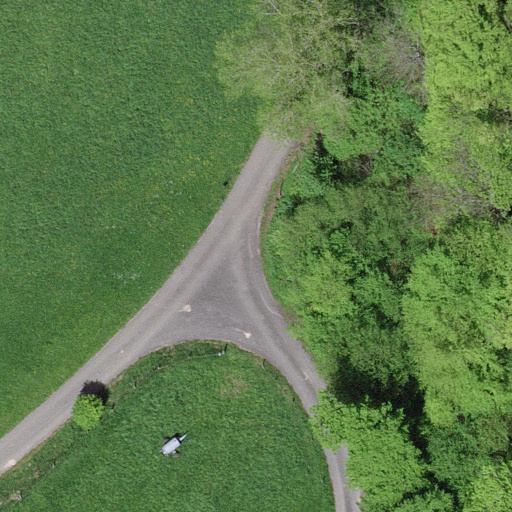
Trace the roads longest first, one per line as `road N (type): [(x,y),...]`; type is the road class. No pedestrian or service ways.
road 1 (unclassified): [(0,467),(195,300),(344,0)]
road 2 (track): [(195,300),(305,386)]
road 3 (track): [(342,511),(334,432),(305,386)]
